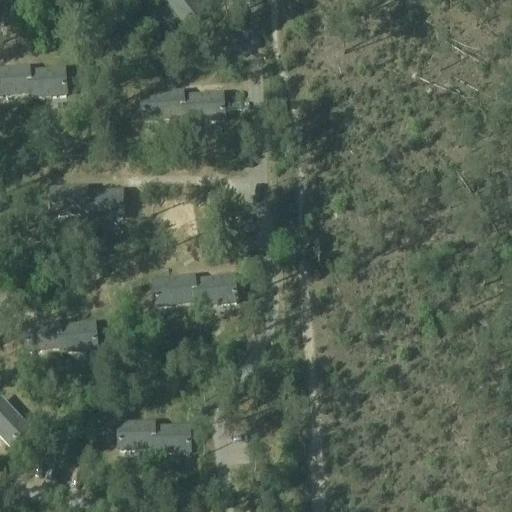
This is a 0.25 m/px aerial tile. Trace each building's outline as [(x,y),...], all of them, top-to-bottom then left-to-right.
[(159,0),(183,32),(208,15),(195,0),(159,0)] [(0,101),(29,99),(31,74),(30,69),(13,71),(0,72),(0,101)] [(40,73),(31,74),(29,99),(29,104),(68,100),(65,70),(40,73)] [(142,126),(181,123),(186,99),(185,93),(167,95),(140,97),(142,126)] [(197,98),(186,99),(181,123),(182,128),(226,126),(225,95),(197,98)] [(87,219),(90,195),(90,190),(75,190),(51,191),(51,221),(87,219)] [(103,194),(90,195),(87,219),(86,224),(124,223),(124,194),(103,194)] [(209,281),(196,283),(194,308),(195,313),(238,307),(236,278),(209,281)] [(155,313),(194,308),(196,283),(196,279),(180,281),(151,284),(155,313)] [(24,357),(60,354),(61,329),(61,324),(45,326),(22,328),(24,357)] [(76,328),(61,329),(60,354),(60,359),(99,354),(96,326),(76,328)] [(17,416),(2,401),(0,402),(0,441),(10,452),(32,432),(17,416)] [(117,456),(152,455),(156,430),(156,425),(141,425),(116,427),(117,456)] [(171,430),(156,430),(152,455),(152,460),(192,458),(191,429),(171,430)]
